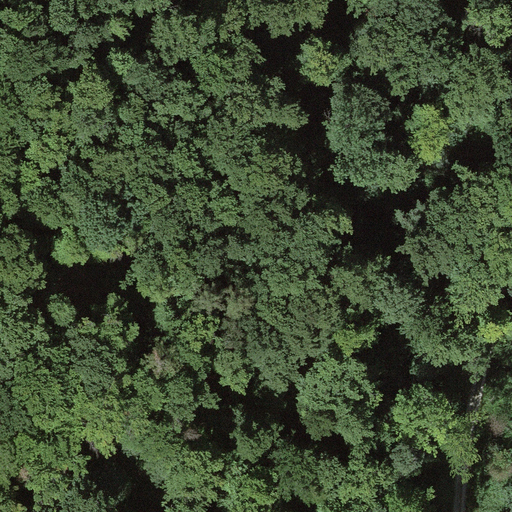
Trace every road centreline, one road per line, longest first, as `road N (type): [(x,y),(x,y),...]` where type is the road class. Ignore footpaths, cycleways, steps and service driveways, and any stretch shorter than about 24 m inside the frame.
road 1 (track): [(476,363),(437,253),(393,79),(349,0)]
road 2 (track): [(511,268),(476,363),(459,511)]
